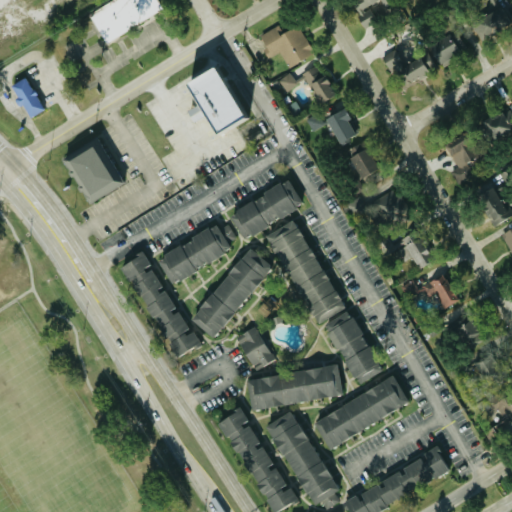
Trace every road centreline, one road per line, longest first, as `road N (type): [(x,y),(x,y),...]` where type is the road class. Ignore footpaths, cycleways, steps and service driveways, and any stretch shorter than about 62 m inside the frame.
road 1 (secondary): [(0,180),(44,232),(213,496)]
road 2 (residential): [(511,319),(320,0)]
road 3 (residential): [(0,173),(271,0)]
road 4 (secondary): [(249,511),(142,348)]
road 5 (residential): [(511,61),(398,131)]
